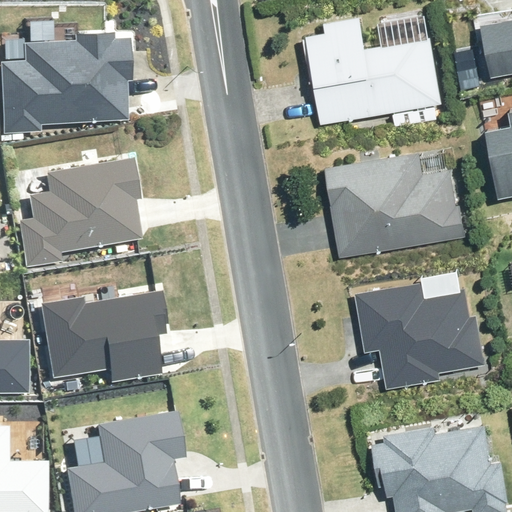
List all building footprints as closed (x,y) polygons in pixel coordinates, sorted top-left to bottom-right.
[(447,108),(432,35),(372,47),(366,18),(312,29),(318,58),(333,131),(447,108)] [(511,20),(483,26),(492,79),(511,75),(511,20)] [(29,56),(3,59),(9,130),(137,120),(130,32),(27,40),(29,56)] [(511,192),(511,117),(474,124),(487,197),(511,192)] [(455,155),(326,175),(339,259),(467,240),(455,155)] [(142,197),(135,157),(48,171),(51,189),(28,193),(31,214),(17,217),(25,269),(63,263),(61,253),(144,239),(137,198),(142,197)] [(430,285),(359,295),(368,359),(384,357),(388,385),(485,371),(474,296),(432,301),(430,285)] [(85,298),(44,304),(56,379),(109,371),(111,381),(162,374),(156,337),(171,334),(165,292),(86,304),(85,298)] [(0,396),(31,397),(30,341),(0,341),(0,396)] [(189,458),(180,410),(96,426),(103,461),(64,468),(72,511),(120,511),(183,500),(175,461),(189,458)] [(502,511),(483,419),(382,440),(397,511),(502,511)] [(6,429),(0,429),(0,511),(49,511),(50,464),(5,464),(6,429)]
